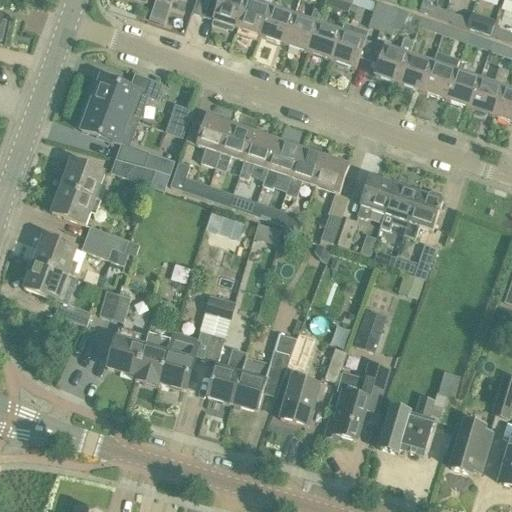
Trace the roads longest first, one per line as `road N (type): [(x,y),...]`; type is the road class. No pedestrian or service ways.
road 1 (residential): [(511,176),(66,24)]
road 2 (tertiary): [(319,511),(0,418)]
road 3 (tertiary): [(0,202),(66,24)]
